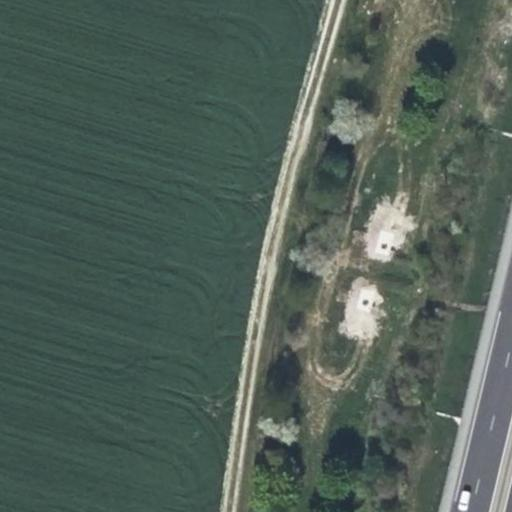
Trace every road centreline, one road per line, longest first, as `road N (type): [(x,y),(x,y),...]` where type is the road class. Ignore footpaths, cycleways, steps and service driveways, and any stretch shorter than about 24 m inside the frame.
road 1 (track): [(228,511),(260,312),(340,0)]
road 2 (motorway): [(511,323),(467,511)]
